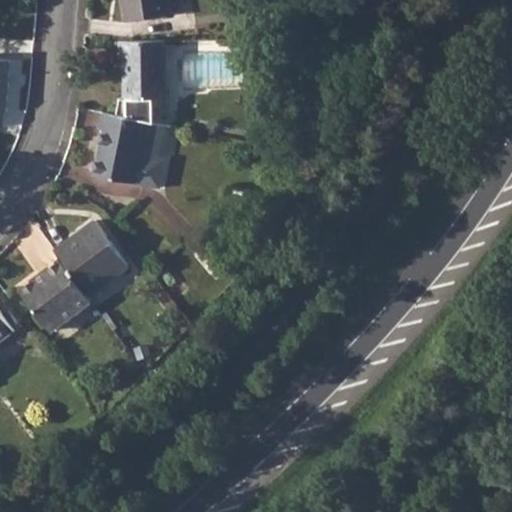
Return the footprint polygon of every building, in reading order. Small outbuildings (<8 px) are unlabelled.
[(170,0),(122,0),(126,19),(172,13),(170,0)] [(120,97),(117,114),(162,123),(172,125),(172,81),(167,81),(166,39),(119,40),(120,56),(124,56),(125,97),(120,97)] [(0,125),(3,126),(5,110),(7,111),(12,59),(0,57),(0,125)] [(117,114),(103,112),(99,127),(103,129),(95,173),(150,184),(162,123),(117,114)] [(96,220),(56,250),(63,258),(89,293),(129,263),(96,220)] [(89,293),(63,258),(22,288),(53,330),(93,299),(89,293)] [(0,309),(0,341),(15,330),(0,309)]
